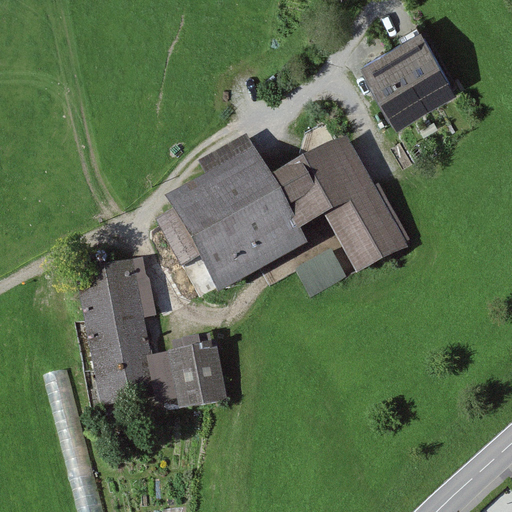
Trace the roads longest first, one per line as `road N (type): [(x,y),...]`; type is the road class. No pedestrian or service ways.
road 1 (residential): [(389,0),(325,88),(205,150),(165,195)]
road 2 (track): [(165,195),(0,288)]
